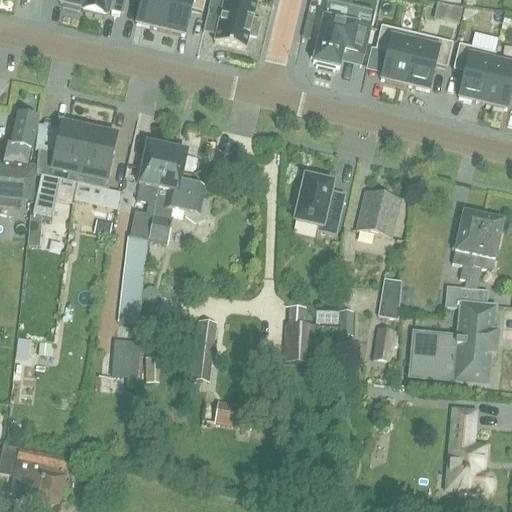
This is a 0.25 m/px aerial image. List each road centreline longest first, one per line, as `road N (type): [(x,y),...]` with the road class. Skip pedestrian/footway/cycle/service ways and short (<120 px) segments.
road 1 (residential): [(264,97),(0,34)]
road 2 (residential): [(511,156),(264,97)]
